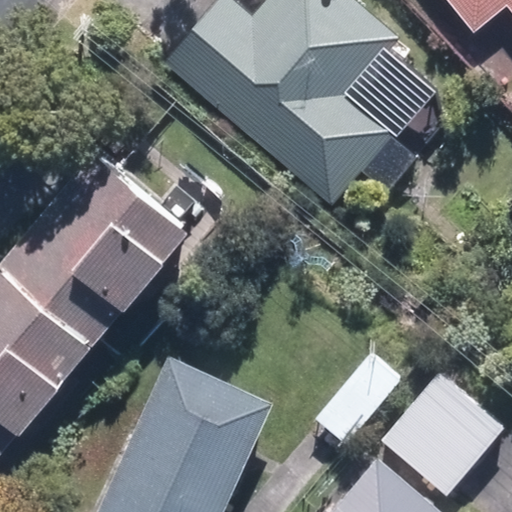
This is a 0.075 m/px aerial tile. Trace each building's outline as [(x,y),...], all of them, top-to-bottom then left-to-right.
[(238,0),(212,0),(163,55),(330,205),(395,133),(352,94),(402,40),(357,0),(265,0),(254,13),(238,0)] [(511,0),(446,0),(474,33),(509,6),(511,9),(511,0)] [(192,228),(94,146),(0,258),(0,456),(1,457),(192,228)] [(404,380),(372,352),(314,417),(347,445),(404,380)] [(225,511),(274,401),(170,355),(101,511),(225,511)] [(508,427),(443,371),(384,439),(449,495),(508,427)] [(441,511),(378,458),(332,511),(441,511)]
